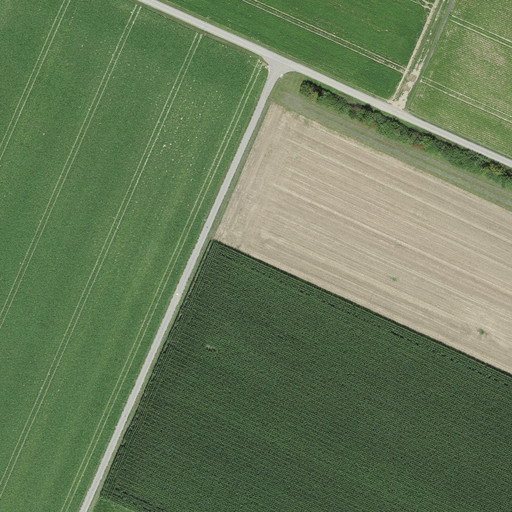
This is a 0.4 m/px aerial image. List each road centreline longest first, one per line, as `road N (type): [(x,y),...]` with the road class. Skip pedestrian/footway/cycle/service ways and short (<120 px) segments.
road 1 (track): [(280,62),(83,511)]
road 2 (track): [(142,0),(511,162)]
road 3 (track): [(445,0),(396,111)]
